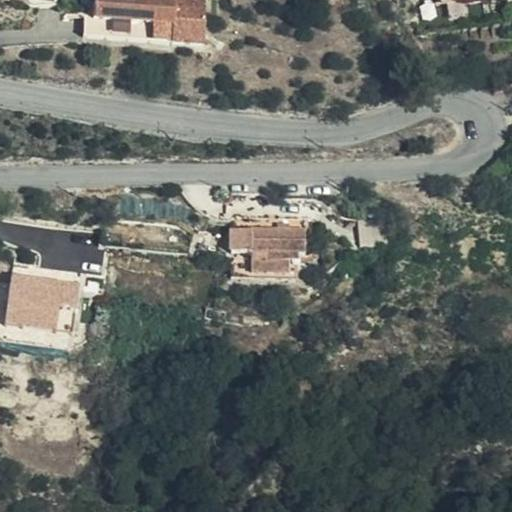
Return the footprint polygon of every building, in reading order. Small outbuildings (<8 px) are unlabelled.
[(63,45),(180,52),(184,5),(95,0),(71,0),(72,23),(64,22),(63,45)] [(389,219),(362,221),(363,247),(391,245),(389,219)] [(244,253),(244,231),(233,231),(233,276),(256,276),(256,253),(244,253)] [(309,231),(244,231),(244,253),(256,253),(256,276),(291,276),(291,254),(309,254),(309,231)] [(57,312),(59,289),(58,289),(0,282),(0,313),(39,318),(40,310),(57,312)] [(39,318),(0,313),(0,333),(37,337),(39,318)]
